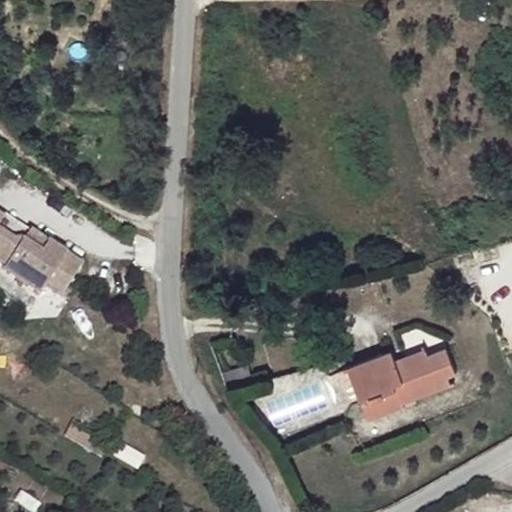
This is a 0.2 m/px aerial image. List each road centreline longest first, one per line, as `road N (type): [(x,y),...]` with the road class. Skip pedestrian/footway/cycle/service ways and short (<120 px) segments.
road 1 (unclassified): [(187,0),(169,295),(177,356),(276,511)]
road 2 (residential): [(398,511),(511,446)]
